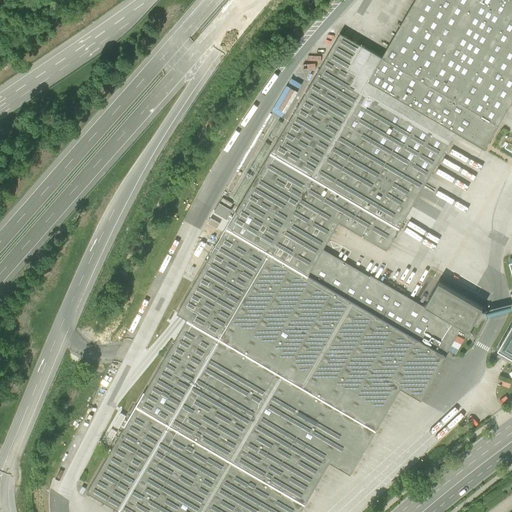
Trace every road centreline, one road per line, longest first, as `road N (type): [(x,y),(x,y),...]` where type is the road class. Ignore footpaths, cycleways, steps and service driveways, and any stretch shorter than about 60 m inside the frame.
road 1 (motorway): [(9,450),(132,179),(257,0)]
road 2 (motorway): [(0,272),(240,0)]
road 3 (motorway): [(211,0),(0,240)]
road 4 (motorway): [(142,0),(0,103)]
road 5 (tertiary): [(417,511),(511,437)]
